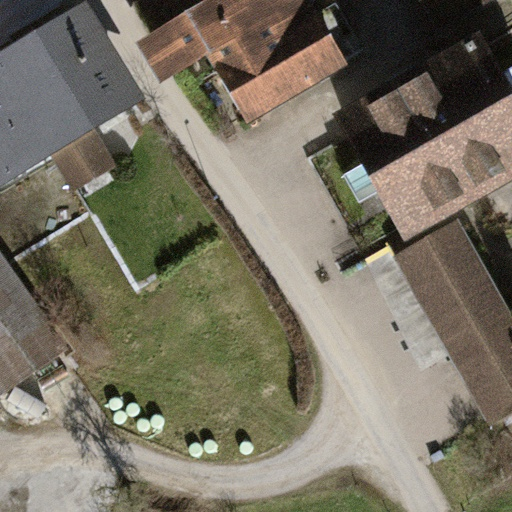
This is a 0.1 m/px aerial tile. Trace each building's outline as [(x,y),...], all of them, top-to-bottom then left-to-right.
[(307,0),(223,0),(157,39),(175,69),(206,51),(246,119),(344,62),(307,0)] [(428,0),(439,17),(468,0),(428,0)] [(131,103),(72,12),(0,58),(0,186),(1,187),(52,154),(76,191),(112,167),(88,131),(131,103)] [(511,98),(479,41),(346,116),(408,224),(511,164),(511,98)] [(511,416),(511,322),(457,226),(403,256),(499,424),(511,416)] [(0,266),(0,386),(56,347),(0,266)]
